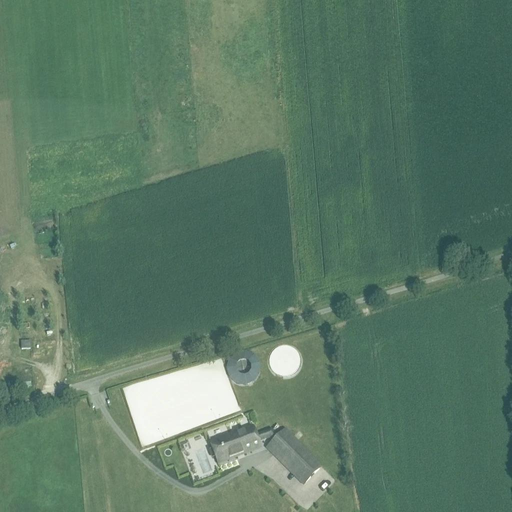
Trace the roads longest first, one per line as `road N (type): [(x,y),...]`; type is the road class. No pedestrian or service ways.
road 1 (unclassified): [(0,410),(511,256)]
road 2 (unknown): [(89,383),(146,461),(182,486),(204,486),(255,463),(294,492),(316,477)]
